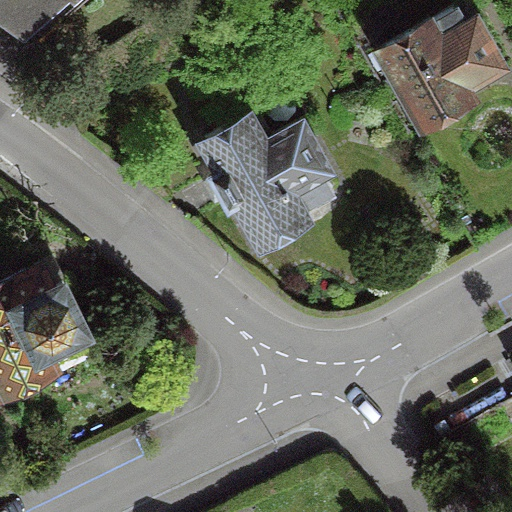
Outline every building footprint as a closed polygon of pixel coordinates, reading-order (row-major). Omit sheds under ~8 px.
[(0,0),(0,15),(15,27),(45,0),(0,0)] [(371,25),(381,43),(376,46),(416,117),(466,89),(461,79),(497,59),(471,14),(462,18),(453,2),(408,27),(398,9),(371,25)] [(112,40),(61,73),(84,108),(135,75),(112,40)] [(225,200),(233,196),(255,236),(302,210),(298,204),(328,187),(316,167),(322,163),(296,118),(260,138),(245,111),(200,137),(215,164),(207,168),(225,200)] [(0,278),(0,384),(49,360),(48,358),(86,339),(77,323),(79,322),(57,278),(46,283),(35,261),(0,278)]
